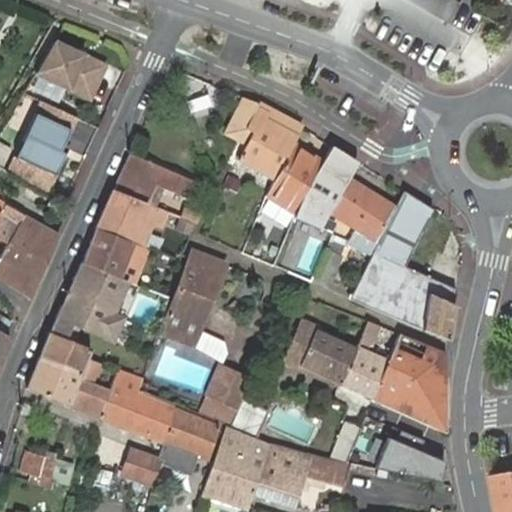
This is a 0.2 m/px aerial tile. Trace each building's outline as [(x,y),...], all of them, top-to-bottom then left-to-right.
[(109,69),(55,42),(37,73),(93,101),(109,69)] [(223,133),(247,145),(251,137),(243,133),(257,104),(240,97),(223,133)] [(47,193),(65,154),(60,152),(63,146),(76,118),(43,102),(37,114),(9,171),(47,193)] [(276,185),(297,143),(304,128),(257,104),(243,133),(251,137),(247,145),(237,165),(276,185)] [(0,139),(0,163),(7,166),(14,145),(0,139)] [(265,206),(296,221),(299,215),(327,159),(297,143),(276,185),(265,206)] [(356,174),(342,167),(347,156),(333,147),(327,159),(299,215),(329,230),(335,216),(351,183),(356,174)] [(131,155),(114,191),(147,207),(154,210),(162,192),(186,203),(194,186),(170,174),(162,171),(131,155)] [(360,165),(347,156),(342,167),(356,174),(360,165)] [(379,240),(395,208),(351,183),(335,216),(379,240)] [(96,229),(132,246),(142,224),(152,229),(160,213),(154,210),(147,207),(114,191),(96,229)] [(407,266),(433,211),(403,192),(395,208),(379,240),(353,294),(388,308),(407,266)] [(0,239),(7,244),(8,240),(25,214),(0,199),(0,239)] [(56,232),(25,214),(8,240),(44,264),(58,234),(56,232)] [(164,238),(188,250),(194,234),(196,229),(180,222),(173,219),(164,238)] [(80,264),(117,281),(132,246),(96,229),(80,264)] [(8,240),(7,244),(0,254),(0,279),(30,297),(44,264),(8,240)] [(347,251),(333,244),(318,275),(333,282),(347,251)] [(228,266),(194,252),(166,316),(200,331),(228,266)] [(137,285),(166,299),(176,277),(147,263),(137,285)] [(64,294),(57,311),(96,329),(117,281),(80,264),(67,295),(64,294)] [(432,277),(407,266),(388,308),(385,315),(449,340),(455,303),(427,291),(432,277)] [(455,303),(457,289),(432,277),(427,291),(455,303)] [(0,330),(3,332),(12,314),(0,305),(0,330)] [(200,331),(166,316),(160,332),(194,346),(200,331)] [(340,383),(356,347),(316,330),(317,327),(302,320),(283,363),(298,370),(301,365),(340,383)] [(369,350),(381,324),(368,320),(356,347),(340,383),(373,397),(389,359),(369,350)] [(0,356),(10,337),(3,332),(0,330),(0,356)] [(88,349),(49,332),(39,356),(78,374),(67,404),(99,416),(117,368),(104,363),(86,354),(88,349)] [(400,332),(389,359),(373,397),(445,429),(448,350),(400,332)] [(114,338),(104,363),(117,368),(144,379),(152,354),(114,338)] [(78,374),(39,356),(27,387),(67,404),(78,374)] [(235,404),(238,405),(249,382),(250,379),(218,365),(206,391),(235,404)] [(141,389),(144,379),(117,368),(99,416),(161,441),(173,410),(139,396),(141,389)] [(223,425),(229,427),(238,405),(235,404),(206,391),(195,412),(223,425)] [(218,430),(173,410),(161,441),(206,459),(218,430)] [(360,427),(346,461),(350,462),(367,466),(382,421),(366,413),(360,427)] [(345,421),(328,457),(346,461),(360,427),(345,421)] [(254,492),(269,444),(229,427),(223,425),(205,477),(254,492)] [(285,447),(308,452),(315,438),(294,428),(285,447)] [(346,461),(328,457),(308,452),(285,447),(269,444),(254,492),(296,505),(306,476),(343,486),(350,462),(346,461)] [(124,474),(152,484),(160,458),(156,457),(133,449),(124,474)] [(48,478),(53,461),(24,451),(19,469),(29,472),(41,476),(48,478)] [(78,471),(70,469),(66,482),(74,484),(78,471)] [(29,472),(26,480),(39,485),(41,476),(29,472)] [(511,511),(511,474),(493,477),(502,511),(511,511)] [(41,476),(39,485),(50,488),(53,480),(48,478),(41,476)] [(251,505),(254,492),(205,477),(200,494),(249,510),(251,505)] [(109,511),(78,503),(75,511),(109,511)]
